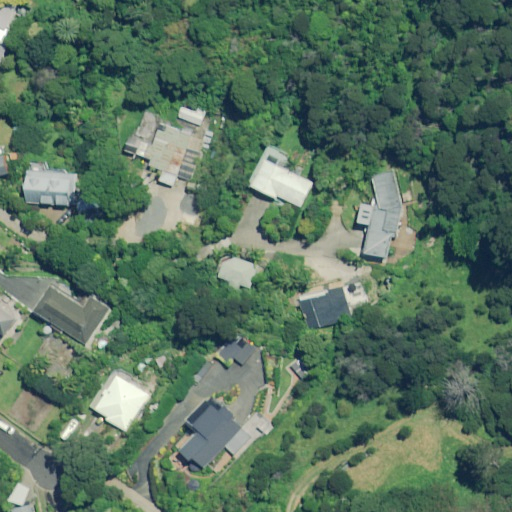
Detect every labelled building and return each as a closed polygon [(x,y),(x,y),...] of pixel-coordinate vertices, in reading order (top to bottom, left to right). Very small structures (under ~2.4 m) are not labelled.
[(21,5),(9,0),(0,0),(0,70),(17,33),(10,30),(21,5)] [(186,104),(180,113),(199,126),(205,116),(186,104)] [(146,111),(143,120),(140,130),(130,128),(127,141),(136,144),(133,155),(150,160),(145,178),(176,186),(178,178),(194,183),(206,138),(160,125),(162,115),(146,111)] [(292,155),(275,146),(255,186),(278,197),(279,195),(303,207),(315,182),(286,168),(292,155)] [(0,175),(12,174),(8,155),(0,156),(0,175)] [(391,261),(405,207),(392,162),(367,169),(376,199),(369,197),(355,251),(391,261)] [(75,173),(29,170),(28,202),(73,205),(75,173)] [(205,196),(187,192),(178,230),(186,231),(188,223),(199,225),(205,196)] [(105,221),(102,196),(78,199),(82,223),(105,221)] [(262,265),(229,253),(219,281),(242,290),(244,284),(253,287),(262,265)] [(84,307),(50,284),(34,308),(89,344),(112,309),(92,296),(84,307)] [(354,318),(346,288),(299,299),(307,330),(354,318)] [(20,318),(0,303),(0,338),(3,341),(20,318)] [(245,347),(232,337),(218,354),(230,364),(245,347)] [(170,363),(165,350),(153,355),(159,368),(170,363)] [(150,395),(117,373),(107,389),(103,386),(90,405),(128,429),(150,395)] [(237,414),(221,399),(196,425),(199,427),(167,460),(190,483),(227,445),(239,457),(264,431),(257,424),(249,432),(234,417),(237,414)]
